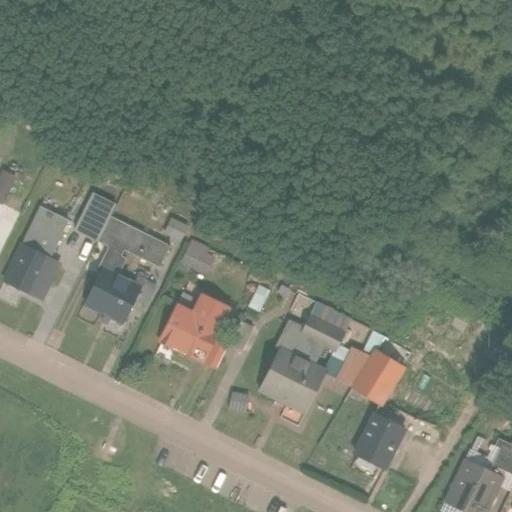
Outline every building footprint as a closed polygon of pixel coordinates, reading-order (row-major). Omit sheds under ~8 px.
[(0,175),(0,202),(6,205),(18,179),(2,172),(0,175)] [(97,232),(159,264),(175,233),(113,201),(97,232)] [(26,239),(53,253),(68,225),(40,211),(26,239)] [(177,260),(206,274),(220,247),(191,233),(177,260)] [(8,279),(40,296),(57,263),(25,246),(8,279)] [(81,301),(129,325),(146,292),(98,268),(81,301)] [(154,341),(199,364),(227,310),(182,287),(154,341)] [(333,359),(350,327),(299,301),(282,334),(333,359)] [(249,394),(299,419),(324,369),(275,343),(249,394)] [(406,426),(381,413),(404,369),(368,350),(342,401),(359,410),(341,447),(385,469),(406,426)] [(492,467),(511,477),(511,450),(502,446),(492,467)] [(449,510),(453,511),(494,511),(508,485),(471,467),(449,510)]
